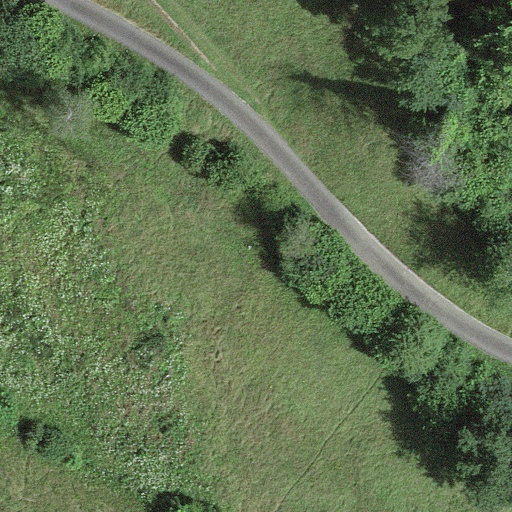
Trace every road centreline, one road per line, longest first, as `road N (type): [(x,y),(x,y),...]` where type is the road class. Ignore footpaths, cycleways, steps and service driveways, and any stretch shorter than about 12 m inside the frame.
road 1 (residential): [(511,354),(420,298),(252,116)]
road 2 (track): [(161,0),(239,81),(252,116)]
